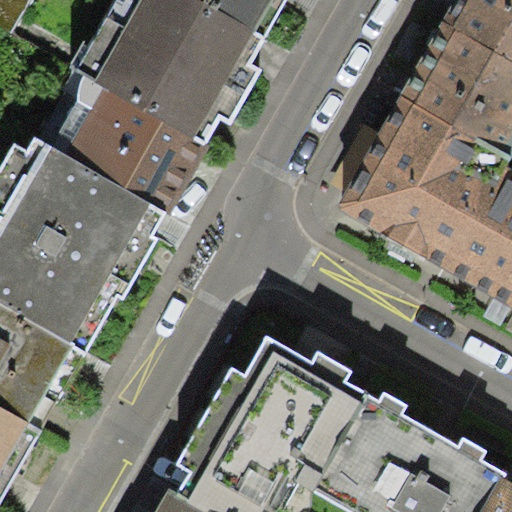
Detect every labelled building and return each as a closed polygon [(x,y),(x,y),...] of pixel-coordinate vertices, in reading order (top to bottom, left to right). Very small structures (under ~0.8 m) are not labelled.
[(0,0),(0,31),(7,36),(23,6),(26,0),(0,0)] [(120,0),(77,76),(80,77),(200,146),(212,124),(214,120),(224,125),(254,73),(244,68),(259,42),(186,0),(120,0)] [(186,0),(259,42),(267,28),(282,0),(186,0)] [(511,69),(511,0),(455,0),(449,12),(440,28),(511,69)] [(511,123),(511,69),(440,28),(421,61),(399,100),(503,160),(504,143),(508,131),(511,123)] [(169,201),(200,146),(80,77),(79,79),(74,94),(74,104),(47,151),(160,216),(169,201)] [(419,262),(421,257),(511,308),(511,307),(511,181),(508,179),(500,171),(507,158),(503,160),(399,100),(337,209),(367,226),(380,233),(377,238),(419,262)] [(30,141),(0,193),(0,308),(81,355),(93,332),(113,298),(118,301),(153,241),(147,238),(160,216),(47,151),(30,141)] [(0,412),(36,433),(48,412),(81,355),(0,308),(0,412)] [(362,396),(340,383),(346,373),(313,354),(307,364),(277,347),(261,338),(230,395),(217,387),(172,465),(185,473),(173,495),(202,511),(276,511),(277,506),(268,501),(282,477),(307,492),(362,396)] [(501,475),(397,416),(402,407),(390,401),(379,394),(374,403),(362,396),(307,492),(342,511),(480,511),(501,476),(501,475)] [(0,412),(0,495),(2,493),(36,433),(0,412)] [(511,511),(511,482),(501,476),(480,511),(511,511)] [(202,511),(173,495),(173,496),(163,511),(202,511)]
